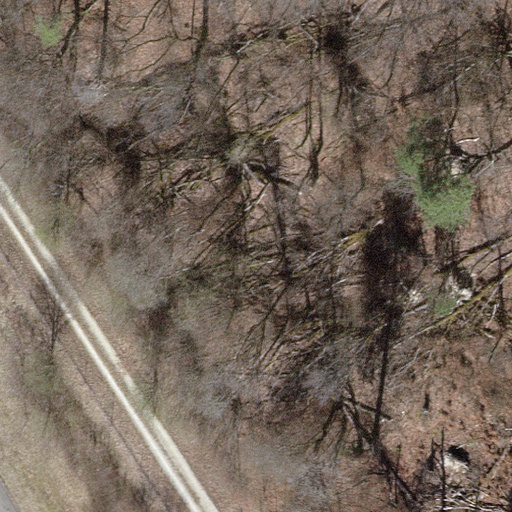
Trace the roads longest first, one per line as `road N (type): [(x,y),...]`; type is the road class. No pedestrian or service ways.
road 1 (track): [(200,511),(0,195)]
road 2 (track): [(197,236),(135,0)]
